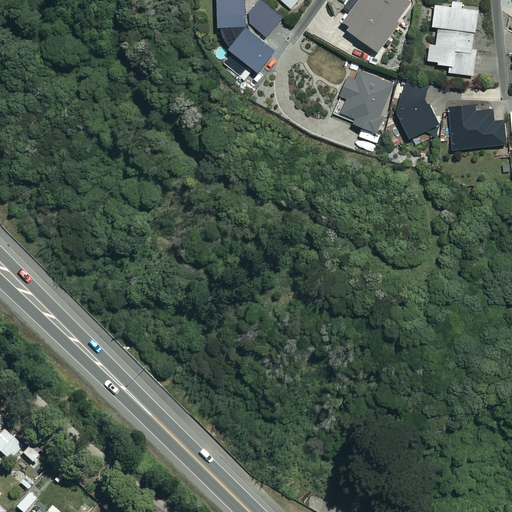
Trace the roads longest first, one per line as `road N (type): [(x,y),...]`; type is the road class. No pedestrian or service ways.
road 1 (secondary): [(250,511),(99,363)]
road 2 (secondary): [(0,254),(99,363)]
road 3 (secondary): [(99,363),(0,281)]
